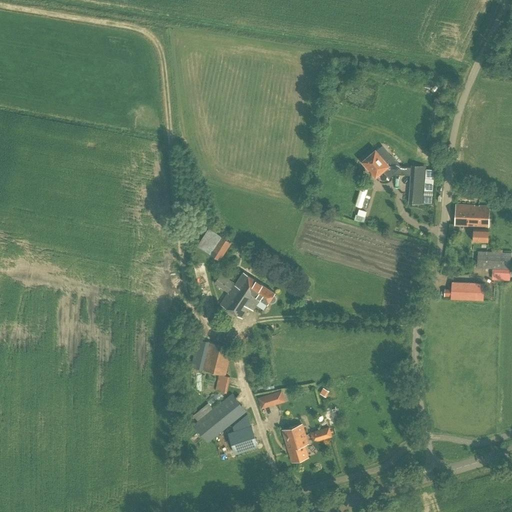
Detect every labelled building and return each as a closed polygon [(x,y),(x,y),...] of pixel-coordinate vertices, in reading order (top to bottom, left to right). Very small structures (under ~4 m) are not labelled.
[(385,162),(375,150),(362,161),(375,176),(384,169),(389,176),(400,166),(392,156),(385,162)] [(432,204),(433,192),(434,170),(426,169),(426,168),(411,167),(409,191),(408,204),(423,204),(432,204)] [(456,204),(454,226),(476,227),(486,227),(488,227),(489,205),(458,204),(456,204)] [(363,223),(365,217),(356,214),(354,220),(363,223)] [(488,230),(486,230),(476,229),(474,229),(473,242),(488,242),(488,230)] [(219,261),(231,243),(221,236),(209,255),(219,261)] [(478,251),(477,267),(493,268),(493,279),(509,280),(510,269),(511,253),(478,251)] [(221,273),(214,284),(227,293),(220,304),(242,319),(253,302),(257,305),(260,300),(267,305),(269,303),(271,303),(274,303),(276,301),(277,298),(276,296),(274,294),(275,293),(242,272),(236,283),(221,273)] [(452,281),(451,299),(475,300),(476,283),(476,282),(452,281)] [(227,392),(230,377),(225,376),(231,348),(197,339),(191,367),(218,374),(215,390),(227,392)] [(260,395),(265,409),(289,401),(285,387),(260,395)] [(247,411),(232,393),(213,409),(208,402),(193,415),(197,421),(193,425),(207,443),(247,411)] [(235,454),(258,447),(249,419),(234,425),(235,430),(228,432),(230,441),(235,454)] [(292,461),(307,457),(304,444),(307,443),(302,424),(282,430),(292,461)] [(313,442),(315,442),(332,436),(329,426),(310,432),(313,442)]
